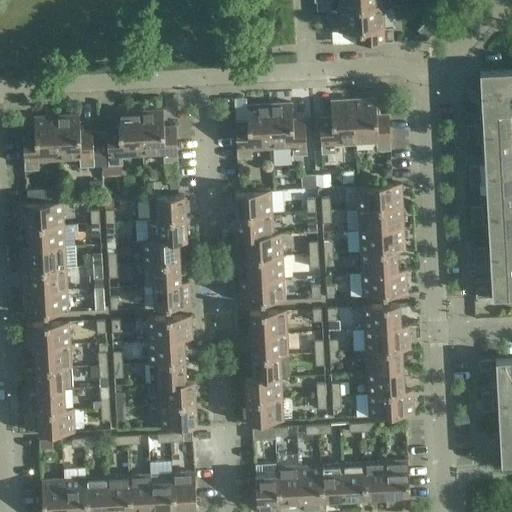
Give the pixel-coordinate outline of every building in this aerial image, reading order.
[(382,0),(337,0),(338,9),(383,7),(382,0)] [(316,11),(330,10),(329,1),(316,2),(316,11)] [(383,7),(338,9),(340,32),(356,31),(357,43),(393,41),(392,27),(384,27),(383,7)] [(511,68),(479,71),(480,85),(478,85),(477,86),(475,87),(474,88),(474,90),(474,91),(511,88),(511,68)] [(511,88),(474,91),(475,93),(476,95),(478,96),(480,96),(481,109),(511,107),(511,88)] [(376,97),(353,99),(355,143),(376,142),(376,150),(390,150),(388,114),(376,114),(376,97)] [(321,153),(323,153),(323,156),(334,156),(334,153),(335,153),(335,144),(355,143),(353,99),(330,100),(331,117),(319,117),(321,153)] [(292,102),(269,103),(271,148),(292,146),(292,155),(306,154),(305,118),(293,119),(292,102)] [(247,121),(235,122),(237,158),(251,157),(251,149),(271,148),(269,103),(246,105),(247,121)] [(511,107),(481,109),(482,128),(511,126),(511,107)] [(163,109),(140,110),(142,155),(163,153),(164,162),(178,161),(176,125),(164,126),(163,109)] [(106,129),(108,165),(122,164),(122,156),(142,155),(140,110),(117,111),(118,128),(106,129)] [(79,113),(56,115),(58,159),(79,158),(80,166),(94,166),(92,130),(80,130),(79,113)] [(34,133),(22,133),(24,169),(38,169),(38,160),(58,159),(56,115),(33,116),(34,133)] [(467,143),(479,143),(478,124),(466,124),(467,143)] [(511,126),(482,128),(483,146),(511,144),(511,126)] [(511,144),(483,146),(484,165),(511,163),(511,144)] [(511,163),(484,165),(485,184),(511,182),(511,163)] [(469,184),(481,183),(480,165),(468,165),(469,184)] [(101,171),(94,172),(90,172),(91,185),(93,185),(93,187),(101,186),(100,184),(103,184),(101,171)] [(331,174),(304,174),(304,183),(331,182),(331,174)] [(511,182),(485,184),(486,203),(511,201),(511,182)] [(356,185),(358,207),(394,205),(392,183),(356,185)] [(270,189),(239,191),(234,191),(236,214),(263,213),(271,212),(270,189)] [(184,194),(156,196),(148,196),(149,218),(148,218),(148,219),(185,217),(184,194)] [(330,196),(321,197),(322,209),(330,208),(330,196)] [(316,210),(315,197),(306,197),(307,210),(316,210)] [(62,201),(29,202),(18,203),(19,226),(63,223),(62,201)] [(511,201),(486,203),(487,221),(511,219),(511,201)] [(394,205),(358,207),(359,229),(395,227),(394,205)] [(472,224),(483,224),(482,205),(471,206),(472,224)] [(113,208),(105,208),(106,234),(115,233),(113,208)] [(330,208),(322,209),(322,222),(331,222),(330,208)] [(99,221),(99,209),(90,209),(91,222),(99,221)] [(316,210),(307,210),(307,223),(316,222),(316,210)] [(263,213),(236,214),(237,236),(245,235),(264,234),(263,213)] [(185,217),(148,219),(149,240),(178,239),(186,238),(185,217)] [(511,219),(487,221),(488,240),(511,238),(511,219)] [(99,221),(91,222),(91,235),(100,234),(99,221)] [(63,223),(19,226),(19,227),(27,227),(29,247),(64,245),(63,223)] [(395,227),(359,229),(360,251),(396,249),(395,227)] [(281,233),(264,234),(245,235),(246,257),(282,255),(281,233)] [(511,238),(488,240),(489,259),(511,257),(511,238)] [(178,239),(149,240),(142,241),(143,262),(179,261),(178,239)] [(332,239),(323,240),(325,265),(333,265),(332,239)] [(319,265),(317,240),(308,241),(310,266),(319,265)] [(64,245),(29,247),(30,269),(57,267),(66,267),(64,245)] [(474,265),(485,265),(484,246),(473,247),(474,265)] [(396,249),(360,251),(361,272),(397,270),(396,249)] [(282,255),(246,257),(247,278),(239,278),(239,279),(275,277),(283,276),(282,255)] [(511,257),(489,259),(490,277),(511,276),(511,257)] [(179,261),(143,262),(145,285),(153,284),(180,282),(179,261)] [(57,267),(30,269),(31,290),(58,289),(57,267)] [(397,270),(361,272),(362,295),(407,292),(405,270),(397,270)] [(511,276),(490,277),(492,297),(511,295),(511,276)] [(275,277),(239,279),(240,301),(249,301),(276,300),(275,277)] [(189,282),(180,282),(153,284),(154,306),(190,304),(189,282)] [(320,297),(320,284),(311,285),(312,298),(320,297)] [(334,284),(326,284),(326,297),(335,296),(334,284)] [(475,298),(487,297),(487,287),(475,287),(475,298)] [(67,288),(58,289),(31,290),(32,313),(68,311),(67,288)] [(118,295),(109,296),(110,309),(119,308),(118,295)] [(104,309),(103,296),(95,296),(95,309),(104,309)] [(399,303),(363,305),(364,327),(400,326),(399,303)] [(336,319),(336,307),(336,306),(327,307),(328,320),(336,319)] [(321,307),(312,308),(313,321),(321,320),(321,307)] [(285,309),(249,311),(250,334),(288,332),(288,331),(286,331),(285,309)] [(182,315),(154,316),(145,317),(146,339),(183,337),(182,315)] [(120,331),(119,318),(111,319),(111,331),(120,331)] [(105,319),(96,319),(97,332),(105,332),(105,319)] [(69,321),(33,323),(34,345),(70,344),(69,321)] [(400,326),(364,327),(365,349),(401,347),(409,347),(408,325),(400,326)] [(288,332),(250,334),(252,356),(289,353),(288,332)] [(183,337),(146,339),(147,361),(184,359),(183,337)] [(337,338),(329,339),(329,351),(338,350),(337,338)] [(323,351),(323,339),(314,339),(314,352),(323,351)] [(70,344),(34,345),(35,367),(71,365),(70,344)] [(401,347),(365,349),(366,371),(402,369),(401,347)] [(121,350),(112,350),(113,363),(122,362),(121,350)] [(338,350),(329,351),(330,364),(339,364),(338,350)] [(108,376),(106,351),(98,351),(99,376),(108,376)] [(323,351),(314,352),(315,365),(324,364),(323,351)] [(289,353),(252,356),(253,377),(289,375),(288,355),(289,355),(289,353)] [(511,357),(495,359),(496,377),(511,375),(511,357)] [(184,359),(147,361),(147,363),(157,362),(158,382),(194,380),(194,379),(185,379),(184,359)] [(491,369),(490,359),(479,360),(479,370),(491,369)] [(122,362),(113,363),(114,376),(122,375),(122,362)] [(71,365),(35,367),(36,389),(72,387),(71,365)] [(402,369),(366,371),(368,392),(403,390),(402,369)] [(289,375),(253,377),(244,377),(246,399),(281,397),(280,377),(289,376),(289,375)] [(511,375),(496,377),(497,394),(511,392),(511,375)] [(194,380),(158,382),(159,404),(195,402),(194,380)] [(326,395),(325,382),(316,383),(317,395),(326,395)] [(340,382),(331,382),(332,408),(341,407),(340,382)] [(72,387),(36,389),(28,389),(29,411),(37,410),(37,411),(73,409),(73,408),(65,409),(64,388),(72,388),(72,387)] [(403,390),(368,392),(369,415),(413,413),(412,390),(403,390)] [(481,411),(493,410),(492,391),(480,392),(481,411)] [(511,392),(497,394),(498,411),(511,409),(511,392)] [(123,393),(115,394),(115,406),(124,405),(123,393)] [(110,419),(109,394),(100,394),(101,420),(110,419)] [(326,395),(317,395),(318,408),(326,408),(326,395)] [(281,397),(246,399),(247,422),(283,420),(281,397)] [(195,402),(159,404),(161,426),(196,424),(195,402)] [(124,405),(115,406),(116,419),(125,418),(124,405)] [(73,409),(37,411),(39,433),(74,431),(73,409)] [(511,409),(498,411),(499,428),(511,426),(511,409)] [(404,419),(391,420),(392,429),(405,428),(404,419)] [(361,422),(362,431),(374,430),(374,421),(361,422)] [(361,422),(348,423),(349,431),(362,431),(361,422)] [(318,424),(305,425),(305,434),(318,433),(318,424)] [(318,424),(318,433),(331,433),(330,424),(318,424)] [(275,435),(275,426),(262,427),(262,436),(275,435)] [(288,435),(287,426),(275,426),(275,435),(288,435)] [(511,426),(499,428),(499,432),(492,432),(493,436),(492,436),(490,437),(489,438),(488,440),(487,441),(488,443),(488,444),(489,445),(511,443),(511,426)] [(183,431),(182,431),(169,432),(170,441),(183,440),(183,431)] [(170,441),(169,432),(158,433),(158,442),(170,441)] [(126,434),(114,435),(115,444),(127,443),(126,434)] [(126,434),(127,443),(140,443),(140,434),(126,434)] [(83,437),(84,446),(97,445),(97,436),(83,437)] [(83,437),(71,437),(72,446),(84,446),(83,437)] [(53,447),(52,439),(39,439),(40,448),(53,447)] [(511,443),(489,445),(489,446),(491,447),(492,447),(493,447),(494,452),(500,451),(500,462),(511,461),(511,443)] [(385,460),(387,496),(387,505),(410,503),(407,459),(385,460)] [(385,460),(363,461),(365,497),(387,496),(385,460)] [(363,461),(341,463),(343,499),(365,497),(363,461)] [(319,464),(320,472),(322,500),(343,499),(341,463),(319,464)] [(277,466),(277,474),(279,502),(298,501),(298,509),(301,509),(299,473),(298,465),(277,466)] [(194,471),(172,472),(174,508),(196,506),(194,471)] [(150,472),(128,473),(130,511),(133,511),(134,510),(152,509),(150,473),(150,472)] [(172,472),(150,473),(152,509),(174,508),(172,472)] [(320,472),(299,473),(301,509),(321,508),(321,500),(322,500),(320,472)] [(130,511),(128,473),(107,474),(109,511),(111,511),(130,511)] [(107,474),(85,475),(87,511),(94,511),(109,511),(107,474)] [(277,474),(254,476),(256,511),(279,510),(279,502),(277,474)] [(84,485),(64,486),(65,511),(87,511),(85,475),(84,475),(84,485)] [(64,478),(41,479),(42,511),(65,511),(64,486),(64,478)]
